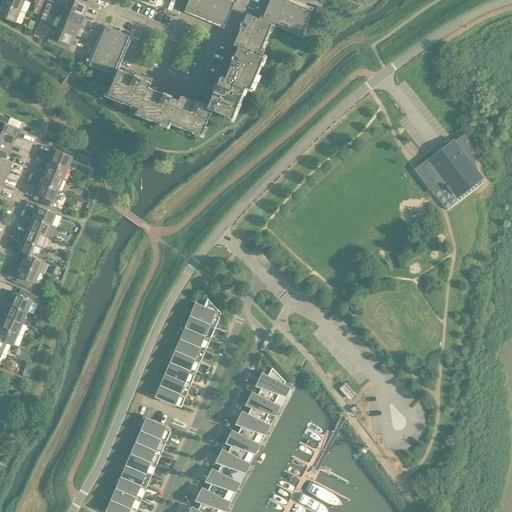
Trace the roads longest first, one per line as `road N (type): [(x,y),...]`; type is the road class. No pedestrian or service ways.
road 1 (residential): [(72,511),(165,307),(218,230)]
road 2 (residential): [(218,230),(367,86)]
road 3 (residential): [(382,385),(261,270)]
road 4 (unclassified): [(382,75),(455,24),(509,0)]
road 5 (residential): [(215,428),(263,334),(243,314)]
